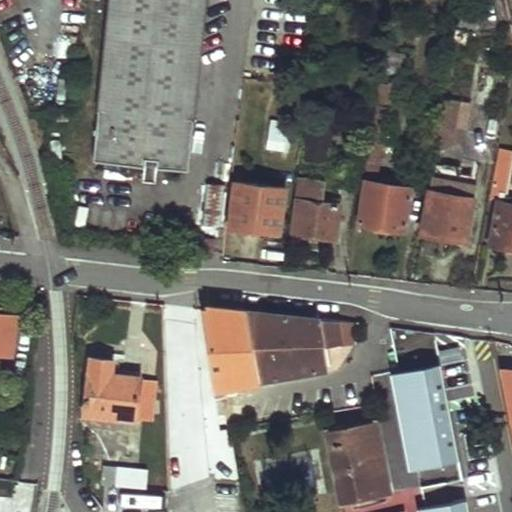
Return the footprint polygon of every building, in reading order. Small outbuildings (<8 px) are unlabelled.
[(205,0),(109,0),(92,155),(139,160),(140,150),(155,152),(155,162),(187,165),(205,0)] [(398,78),(382,75),(373,137),(384,138),(388,108),(382,107),(383,103),(398,106),(401,85),(397,84),(398,78)] [(443,100),(438,128),(456,131),(460,103),(443,100)] [(66,114),(44,112),(40,139),(63,143),(66,114)] [(302,126),(269,121),(265,153),(280,155),(279,167),(296,169),(302,126)] [(331,130),(307,127),(301,175),(325,179),(331,130)] [(373,137),(372,144),(360,223),(407,231),(414,189),(374,182),(380,145),(383,145),(384,138),(373,137)] [(511,174),(511,147),(501,146),(493,196),(499,197),(490,246),(511,250),(511,204),(507,203),(511,174)] [(155,152),(140,150),(139,160),(155,162),(155,152)] [(366,160),(341,157),(337,188),(362,192),(366,160)] [(450,174),(433,172),(422,234),(466,241),(474,200),(446,194),(450,174)] [(300,178),(293,232),(337,237),(341,205),(322,202),(325,182),(300,178)] [(286,188),(234,180),(228,223),(280,231),(286,188)] [(207,305),(206,309),(211,334),(225,331),(235,385),(328,370),(323,346),(343,343),(342,339),(357,336),(355,324),(339,322),(292,314),(207,305)] [(2,307),(0,306),(0,350),(11,352),(16,314),(1,312),(2,307)] [(114,359),(91,356),(83,413),(136,418),(140,377),(112,374),(113,369),(114,359)] [(437,366),(393,374),(410,470),(454,462),(437,366)] [(141,372),(113,369),(112,374),(140,377),(141,372)] [(370,422),(330,430),(344,503),(383,496),(370,422)] [(132,464),(106,461),(105,480),(120,482),(121,471),(131,473),(132,464)] [(424,505),(425,511),(468,511),(466,497),(424,505)]
